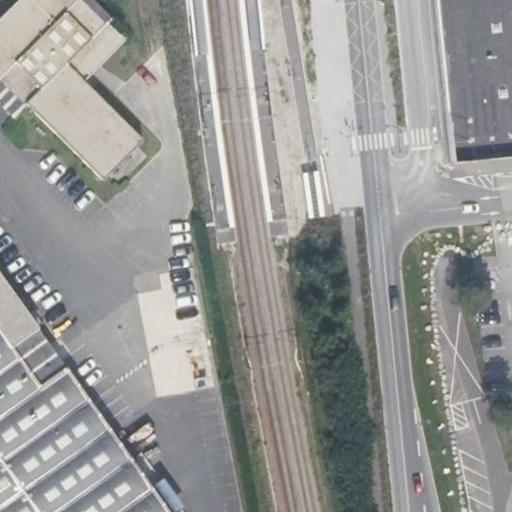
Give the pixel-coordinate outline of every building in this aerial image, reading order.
[(0,82),(1,82),(26,108),(30,104),(106,180),(113,173),(124,183),(152,156),(141,144),(146,139),(88,78),(128,39),(88,0),(21,0),(0,21),(0,82)] [(511,0),(437,0),(442,45),(455,169),(510,163),(511,162),(511,0)] [(0,102),(15,118),(26,108),(1,82),(0,82),(0,102)] [(0,511),(167,511),(64,367),(54,374),(35,347),(45,340),(0,275),(0,511)] [(64,367),(45,340),(35,347),(54,374),(64,367)]
